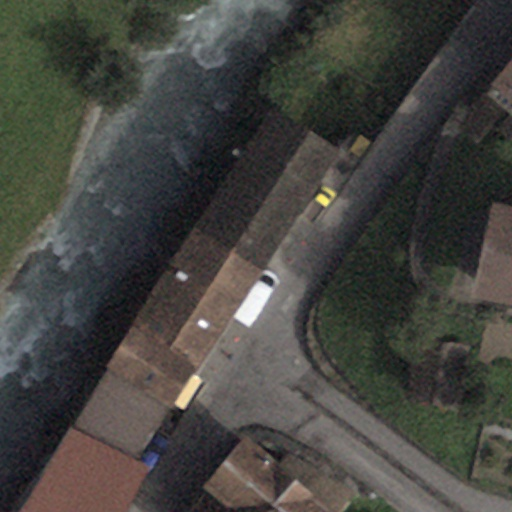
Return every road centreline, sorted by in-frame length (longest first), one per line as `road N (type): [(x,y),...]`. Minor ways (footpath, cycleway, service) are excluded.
road 1 (residential): [(246,372),(503,0)]
road 2 (residential): [(246,372),(437,511)]
road 3 (residential): [(146,511),(246,372)]
